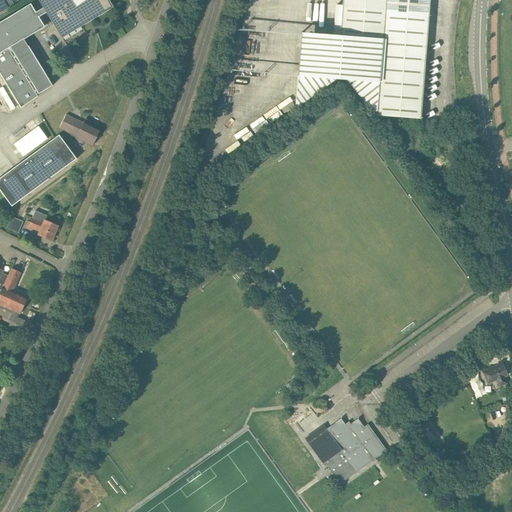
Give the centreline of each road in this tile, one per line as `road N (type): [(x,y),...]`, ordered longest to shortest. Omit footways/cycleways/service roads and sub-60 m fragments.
road 1 (tertiary): [(0,412),(100,191),(168,0)]
road 2 (tertiary): [(511,250),(483,109),(481,0)]
